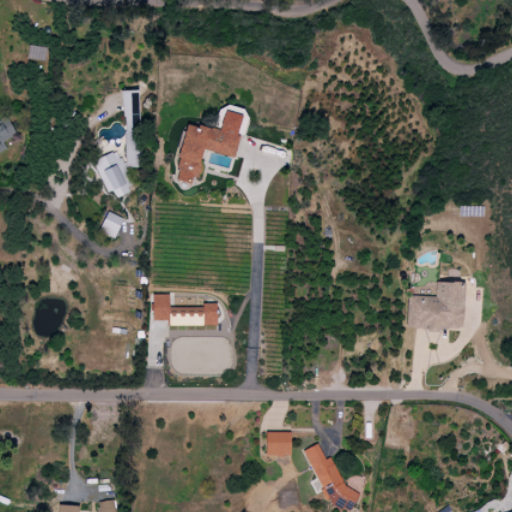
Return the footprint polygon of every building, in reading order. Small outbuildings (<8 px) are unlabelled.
[(124,167),(140,166),(137,90),(121,90),(124,167)] [(186,123),(172,179),(189,183),(191,176),(197,177),(203,150),(231,157),(241,116),(223,111),(219,130),(186,123)] [(0,151),(5,148),(2,142),(15,134),(6,118),(0,121),(0,151)] [(105,192),(111,190),(114,197),(128,191),(115,161),(111,152),(92,160),(105,192)] [(113,238),(121,217),(105,211),(98,232),(113,238)] [(406,295),(405,329),(439,330),(439,329),(461,329),(462,282),(434,282),(434,296),(406,295)] [(215,325),(215,303),(201,303),(201,307),(167,307),(167,294),(151,294),(151,320),(167,320),(167,325),(215,325)] [(289,432),(264,432),(264,456),(289,456),(289,432)] [(332,455),(323,459),(316,443),(303,449),(330,511),(337,511),(354,505),(332,455)] [(114,511),(114,500),(97,501),(97,511),(114,511)]
